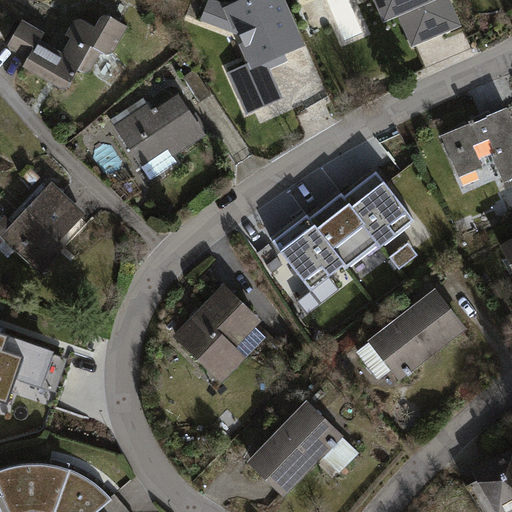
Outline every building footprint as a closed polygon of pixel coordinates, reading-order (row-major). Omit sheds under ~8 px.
[(371,0),(383,26),(399,19),(412,49),(462,27),(450,0),(371,0)] [(298,12),(239,37),(268,104),(326,80),(298,12)] [(45,34),(21,21),(6,49),(26,60),(21,71),(60,92),(63,92),(66,91),(69,89),(70,87),(77,73),(82,75),(86,76),(90,73),(93,69),(100,56),(105,57),(110,57),(114,55),(116,51),(127,30),(110,21),(107,20),(104,20),(101,21),(98,23),(94,30),(83,23),(80,22),(77,22),(74,23),(72,25),(66,37),(71,39),(62,56),(40,44),(45,34)] [(195,71),(183,79),(200,104),(211,97),(195,71)] [(147,106),(113,128),(149,183),(178,164),(174,158),(206,138),(179,96),(152,113),(147,106)] [(511,120),(507,110),(442,137),(459,179),(483,169),(474,148),(490,141),(497,158),(493,159),(504,185),(511,181),(511,120)] [(377,174),(344,199),(380,247),(382,251),(415,226),(377,174)] [(86,217),(51,184),(13,225),(4,217),(0,221),(0,239),(40,277),(65,250),(60,244),(86,217)] [(309,221),(346,269),(347,271),(380,247),(344,199),(342,196),(309,221)] [(307,218),(273,244),(312,295),(346,269),(309,221),(307,218)] [(511,242),(500,248),(511,271),(511,242)] [(262,324),(223,286),(172,339),(221,386),(270,335),(260,325),(262,324)] [(436,290),(368,342),(399,384),(468,332),(436,290)] [(42,391),(55,354),(0,335),(0,406),(8,409),(17,383),(42,391)] [(307,402),(246,466),(283,501),(323,459),(340,475),(360,455),(343,439),(344,438),(307,402)] [(511,511),(511,444),(471,467),(476,477),(466,483),(482,511),(511,511)] [(0,511),(97,511),(114,497),(95,480),(81,471),(60,462),(38,459),(18,460),(0,465),(0,511)] [(100,511),(129,511),(121,498),(100,511)]
